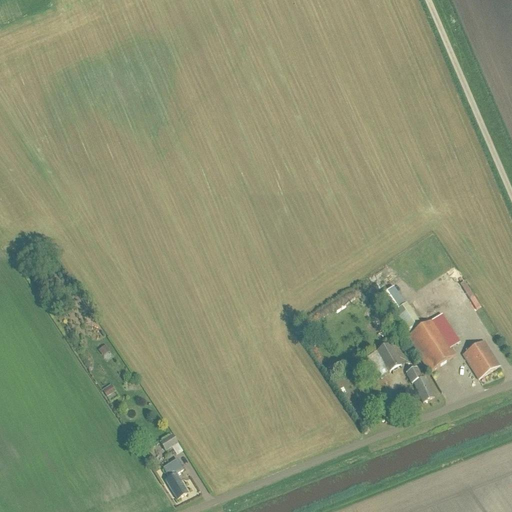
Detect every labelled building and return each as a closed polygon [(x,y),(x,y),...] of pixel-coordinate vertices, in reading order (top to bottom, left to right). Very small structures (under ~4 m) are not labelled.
[(471,296),(465,282),(460,284),(466,298),(471,296)] [(391,288),(378,296),(389,314),(402,306),(391,288)] [(403,306),(390,315),(404,335),(417,326),(403,306)] [(456,357),(433,322),(406,340),(429,374),(456,357)] [(389,374),(408,363),(395,342),(376,353),(389,374)] [(483,343),(462,356),(478,380),(499,367),(483,343)] [(105,347),(98,352),(103,358),(110,353),(105,347)] [(422,380),(417,370),(406,375),(411,387),(413,386),(422,404),(434,399),(425,379),(422,380)] [(111,387),(102,392),(107,399),(115,394),(111,387)] [(165,454),(178,446),(172,437),(159,445),(165,454)] [(183,471),(178,463),(171,468),(169,465),(162,469),(168,480),(164,482),(177,501),(187,495),(176,476),(183,471)]
